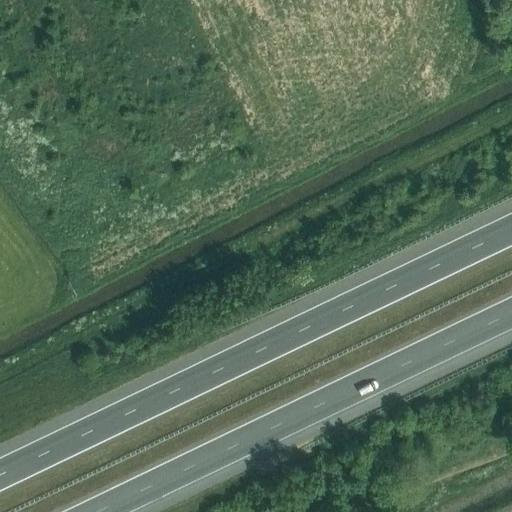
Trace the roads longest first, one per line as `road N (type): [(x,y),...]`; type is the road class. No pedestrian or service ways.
road 1 (motorway): [(511,231),(0,476)]
road 2 (motorway): [(97,511),(511,313)]
